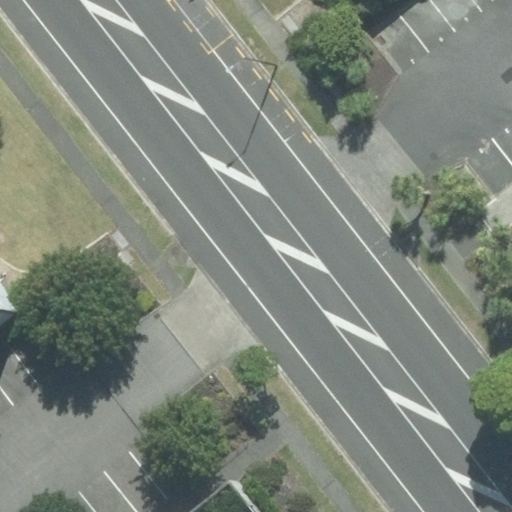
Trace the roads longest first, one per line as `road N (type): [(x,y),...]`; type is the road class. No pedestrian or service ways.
road 1 (tertiary): [(96,0),(495,511)]
road 2 (unknown): [(282,239),(0,469)]
